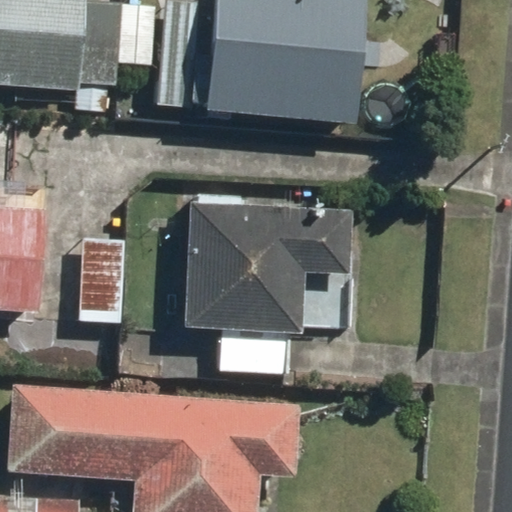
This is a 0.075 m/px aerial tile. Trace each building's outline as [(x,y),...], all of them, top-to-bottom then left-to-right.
[(0,0),(0,86),(72,91),(71,107),(109,109),(112,61),(148,64),(152,3),(101,0),(0,0)] [(358,0),(203,0),(194,110),(347,124),(358,0)] [(346,209),(183,200),(177,324),(214,326),(212,368),(281,372),(283,329),(296,329),(299,270),(342,272),(346,209)] [(39,206),(0,203),(0,310),(34,312),(39,206)] [(122,238),(80,235),(74,318),(117,320),(122,238)] [(293,400),(6,384),(1,473),(125,481),(123,511),(249,511),(251,473),(288,475),(293,400)] [(71,498),(0,494),(0,511),(116,511),(71,510),(71,498)]
